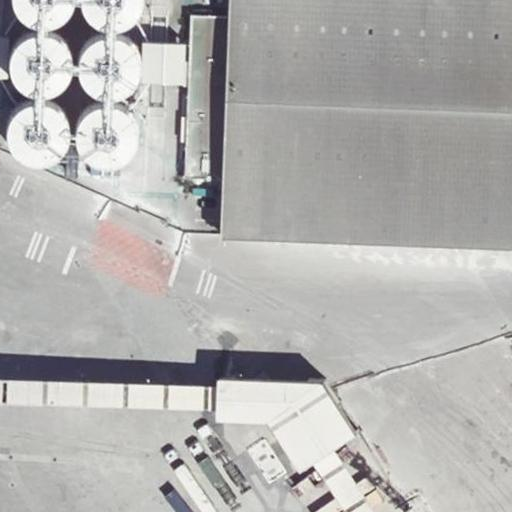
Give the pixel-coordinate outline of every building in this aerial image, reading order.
[(15,0),(19,6),(28,12),(38,15),(49,14),(58,10),(65,4),(67,0),(15,0)] [(84,0),(89,7),(98,13),(108,16),(119,16),(128,11),(135,5),(138,0),(84,0)] [(511,0),(227,0),(227,15),(221,178),(220,233),(511,244),(511,0)] [(187,175),(221,178),(227,15),(192,14),(187,175)] [(68,43),(64,34),(57,27),(49,23),(39,21),(30,22),(21,26),(14,34),(9,43),(8,54),(11,64),(17,73),(25,79),(35,82),(46,81),(55,77),(63,70),(67,62),(69,52),(68,43)] [(137,46),(133,37),(127,30),(118,25),(109,23),(99,25),(90,29),(83,36),(78,46),(77,56),(80,67),(86,75),(94,81),(104,84),(115,84),(125,79),(132,73),(137,65),(138,55),(137,46)] [(66,113),(62,104),(56,97),(47,92),(38,91),(28,92),(19,96),(12,104),(7,113),(6,124),(9,134),(15,142),(23,149),(34,152),(44,151),(54,147),(61,140),(66,132),(68,122),(66,113)] [(134,117),(130,109),(123,102),(115,97),(105,95),(95,97),(87,101),(79,108),(75,118),(74,128),(76,138),(82,147),(91,153),(101,156),(111,156),(121,151),(128,145),(133,136),(135,127),(134,117)] [(214,386),(206,386),(0,379),(0,400),(217,408),(217,417),(284,419),(305,452),(313,447),(354,511),(382,511),(331,434),(339,430),(302,374),(215,371),(214,386)]
